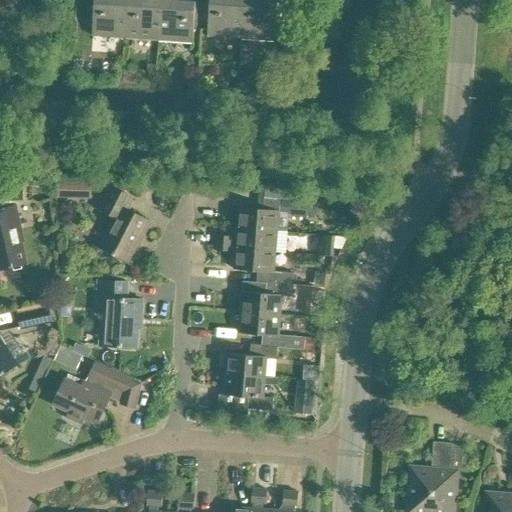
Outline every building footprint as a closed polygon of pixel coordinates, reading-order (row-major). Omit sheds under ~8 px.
[(125,39),(127,0),(94,0),(92,37),(125,39)] [(127,0),(125,39),(158,42),(161,0),(127,0)] [(161,0),(158,42),(191,44),(195,3),(176,2),(175,0),(161,0)] [(241,40),(243,0),(210,0),(207,38),(241,40)] [(243,0),(241,40),(274,43),(277,0),(243,0)] [(0,177),(19,178),(19,174),(19,169),(0,168),(0,177)] [(58,197),(74,198),(74,180),(58,180),(58,197)] [(0,200),(23,201),(23,184),(0,184),(0,200)] [(128,263),(150,222),(127,210),(133,198),(111,187),(99,210),(115,218),(99,248),(128,263)] [(307,202),(264,199),(263,210),(239,208),(237,228),(277,232),(279,212),(289,213),(292,216),(306,218),(307,214),(316,215),(317,205),(307,204),(307,202)] [(0,269),(27,264),(22,242),(24,242),(16,205),(0,208),(0,269)] [(277,232),(237,228),(237,240),(231,240),(231,237),(217,236),(216,251),(230,252),(230,249),(236,249),(276,252),(277,232)] [(334,235),(320,234),(319,255),(333,256),(334,235)] [(274,272),(276,252),(236,249),(234,270),(258,272),(257,283),(267,283),(283,284),(293,285),(294,274),(274,272)] [(315,271),(314,285),(324,286),(326,272),(315,271)] [(142,319),(143,300),(127,299),(128,282),(99,281),(97,309),(105,310),(104,330),(101,330),(100,345),(122,346),(122,345),(137,346),(139,319),(142,319)] [(283,284),(267,283),(266,294),(242,292),(241,313),(280,316),(282,296),(292,297),(293,285),(283,284)] [(21,329),(52,322),(48,308),(18,315),(21,329)] [(304,338),(289,336),(279,335),(280,316),(241,313),(239,333),(263,335),(262,345),(262,346),(278,347),(278,348),(303,350),(304,338)] [(2,376),(18,366),(0,337),(0,374),(1,374),(2,376)] [(225,374),(265,378),(267,358),(277,359),(278,348),(278,347),(262,346),(262,345),(252,345),(251,356),(227,354),(225,374)] [(95,363),(86,383),(83,381),(81,387),(65,379),(53,405),(69,413),(67,418),(82,424),(84,419),(97,425),(110,396),(121,400),(120,404),(136,408),(141,384),(95,363)] [(265,378),(225,374),(224,395),(247,397),(246,408),(272,411),(273,398),(263,397),(265,378)] [(299,382),(298,397),(312,399),(314,399),(315,384),(313,384),(299,382)] [(478,397),(474,413),(496,419),(500,403),(478,397)] [(461,447),(451,443),(433,442),(431,470),(412,469),(408,511),(453,511),(457,468),(460,468),(461,447)] [(273,511),(274,510),(262,510),(263,504),(266,504),(267,490),(252,489),(251,503),(254,503),(253,509),(254,509),(253,511),(273,511)] [(274,510),(273,511),(294,511),(295,506),(297,506),(298,492),(283,491),(283,505),(285,505),(285,511),(274,510)] [(158,511),(159,506),(162,506),(163,493),(148,492),(147,505),(150,505),(149,511),(158,511)] [(191,511),(191,509),(194,509),(195,495),(180,494),(179,508),(182,508),(181,511),(191,511)] [(511,511),(511,496),(488,495),(486,511),(511,511)]
